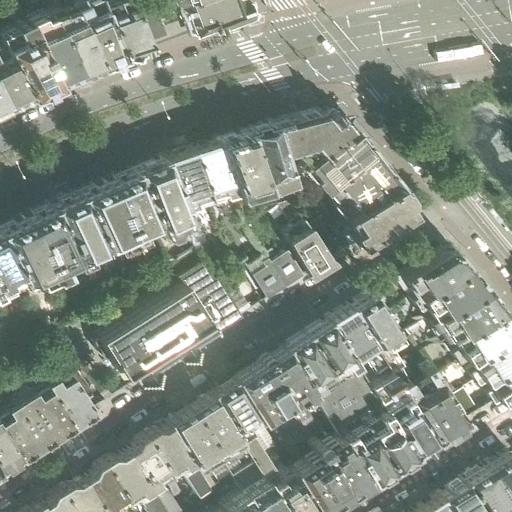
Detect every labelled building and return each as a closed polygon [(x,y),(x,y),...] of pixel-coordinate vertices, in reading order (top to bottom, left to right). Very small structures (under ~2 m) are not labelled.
[(94,64),(66,0),(46,0),(50,5),(44,8),(72,72),(94,64)] [(117,55),(95,0),(78,0),(66,0),(94,64),(96,63),(117,55)] [(146,45),(135,13),(129,0),(108,0),(102,3),(100,0),(95,0),(117,55),(119,54),(135,49),(136,49),(146,45)] [(244,12),(247,5),(245,0),(166,0),(156,4),(135,13),(146,45),(183,32),(207,23),(208,25),(220,21),(220,22),(244,12)] [(72,72),(44,8),(25,16),(21,17),(51,81),(52,80),(72,72)] [(51,81),(21,17),(0,26),(0,47),(22,93),(24,92),(51,81)] [(22,93),(0,47),(0,100),(1,103),(2,102),(22,93)] [(283,116),(268,120),(278,147),(286,145),(301,161),(345,125),(344,124),(344,120),(344,119),(338,112),(334,111),(333,110),(330,113),(329,111),(330,111),(325,105),(319,110),(318,108),(318,107),(317,107),(317,108),(283,116)] [(286,175),(278,147),(268,120),(240,128),(240,129),(239,129),(256,184),(286,175)] [(366,146),(347,123),(345,125),(301,161),(311,172),(308,175),(316,186),(319,183),(366,146)] [(256,184),(239,129),(230,132),(230,131),(213,136),(212,136),(229,189),(230,192),(256,184)] [(229,189),(212,136),(186,145),(205,197),(207,197),(211,199),(219,196),(220,192),(229,189)] [(205,197),(186,145),(159,154),(182,205),(205,197)] [(339,213),(393,179),(366,146),(319,183),(329,196),(331,198),(329,200),(339,213)] [(182,205),(159,154),(160,155),(129,167),(150,224),(154,233),(157,232),(163,234),(172,231),(174,225),(187,220),(182,205)] [(150,224),(129,167),(101,179),(128,242),(142,236),(139,229),(150,224)] [(128,242),(101,179),(74,190),(98,247),(111,241),(114,248),(128,242)] [(352,240),(405,206),(400,198),(402,196),(401,195),(401,191),(402,191),(397,183),(396,183),(393,182),(392,180),(393,179),(339,213),(336,215),(344,227),(344,228),(351,240),(352,240)] [(290,194),(287,184),(277,187),(279,197),(290,194)] [(98,247),(74,190),(47,202),(71,259),(73,264),(87,258),(85,253),(98,247)] [(239,206),(234,192),(227,195),(232,209),(239,206)] [(71,259),(47,202),(20,215),(49,277),(64,271),(61,264),(71,259)] [(319,225),(330,218),(324,209),(307,220),(313,229),(319,225)] [(326,256),(310,231),(299,215),(297,212),(289,218),(290,221),(277,229),(303,271),(325,257),(326,256)] [(49,277),(20,215),(0,224),(0,243),(19,282),(32,276),(36,282),(49,277)] [(319,225),(313,229),(316,235),(323,231),(319,225)] [(323,231),(316,235),(320,240),(326,236),(323,231)] [(326,236),(320,240),(323,246),(330,242),(326,236)] [(330,242),(323,246),(329,254),(342,246),(336,237),(330,242)] [(19,282),(0,243),(0,300),(23,289),(19,282)] [(407,294),(459,261),(447,246),(437,243),(389,274),(393,281),(396,285),(400,283),(407,294)] [(209,330),(236,313),(194,245),(168,262),(167,261),(150,272),(152,273),(143,279),(149,288),(157,283),(161,289),(92,333),(94,336),(90,339),(94,347),(100,354),(103,358),(107,356),(116,370),(124,365),(132,379),(152,366),(149,361),(165,351),(168,356),(188,343),(185,338),(206,325),(209,330)] [(300,273),(285,248),(274,254),(270,247),(261,253),(263,256),(281,285),(299,274),(300,273)] [(281,285),(263,256),(257,260),(260,264),(249,271),(264,296),(281,285)] [(422,315),(477,281),(471,275),(472,274),(466,268),(460,260),(459,261),(407,294),(406,295),(413,306),(416,304),(422,315)] [(444,333),(447,332),(494,302),(483,289),(483,288),(477,281),(422,315),(429,326),(437,322),(444,333)] [(247,305),(235,285),(224,291),(236,311),(247,305)] [(395,332),(403,327),(395,314),(386,318),(367,288),(345,301),(384,363),(388,369),(399,362),(387,343),(388,342),(391,343),(395,340),(395,337),(398,336),(395,332)] [(384,363),(345,301),(323,315),(363,377),(384,363)] [(464,352),(511,323),(511,322),(505,315),(494,302),(447,332),(454,343),(446,348),(453,359),(464,352)] [(363,377),(323,315),(279,343),(309,391),(321,411),(366,382),(363,377)] [(28,340),(16,317),(6,322),(18,345),(28,340)] [(481,373),(511,353),(511,324),(511,323),(464,352),(471,363),(463,368),(470,380),(481,373)] [(309,391),(279,343),(228,376),(257,419),(279,405),(277,401),(279,400),(286,410),(289,411),(295,407),(296,404),(294,401),(309,391)] [(88,407),(55,355),(53,352),(30,366),(31,368),(38,379),(66,421),(88,407)] [(488,400),(511,384),(511,353),(481,373),(488,384),(481,388),(488,400)] [(460,418),(439,384),(425,361),(416,366),(424,379),(411,387),(403,374),(395,379),(431,436),(460,418)] [(431,436),(395,379),(388,369),(366,382),(408,451),(431,436)] [(273,442),(257,419),(228,376),(206,390),(233,434),(242,428),(245,435),(238,440),(248,457),(261,449),(273,442)] [(66,421),(38,379),(8,398),(22,420),(32,413),(45,434),(66,421)] [(11,391),(4,380),(0,382),(0,384),(5,393),(7,394),(11,391)] [(408,451),(366,382),(321,411),(335,434),(363,479),(408,451)] [(238,440),(233,434),(206,390),(162,417),(162,418),(164,421),(186,456),(191,462),(204,484),(227,470),(248,457),(238,440)] [(45,434),(32,413),(22,420),(8,398),(0,402),(0,429),(15,453),(45,434)] [(191,462),(186,456),(164,421),(157,426),(149,426),(141,431),(165,469),(175,464),(193,491),(204,484),(191,462)] [(15,453),(0,429),(0,457),(2,460),(4,458),(5,460),(15,453)] [(156,475),(165,469),(141,431),(133,436),(130,443),(122,448),(149,489),(162,511),(174,504),(156,475)] [(363,479),(335,434),(323,442),(324,444),(321,446),(316,439),(314,439),(307,443),(307,445),(312,453),(288,469),(314,510),(342,492),(340,489),(348,484),(351,487),(363,479)] [(511,511),(511,459),(505,447),(479,463),(507,508),(509,511),(511,511)] [(149,489),(122,448),(114,453),(107,453),(106,453),(99,458),(123,496),(132,491),(145,511),(160,511),(162,511),(149,489)] [(311,511),(314,510),(288,469),(287,467),(278,472),(272,467),(262,451),(261,449),(248,457),(260,475),(268,470),(274,475),(264,481),(283,511),(311,511)] [(283,511),(264,481),(260,475),(248,457),(227,470),(239,488),(253,511),(283,511)] [(118,511),(113,503),(123,497),(123,496),(99,458),(90,463),(90,464),(87,470),(79,475),(102,510),(108,506),(112,511),(118,511)] [(509,511),(507,508),(479,463),(457,477),(479,511),(509,511)] [(102,511),(102,510),(79,475),(71,480),(64,480),(57,484),(73,511),(102,511)] [(479,511),(457,477),(431,493),(443,511),(479,511)] [(73,511),(57,484),(47,490),(44,497),(37,502),(43,511),(73,511)] [(253,511),(239,488),(216,502),(218,505),(222,511),(253,511)] [(443,511),(431,493),(409,507),(412,511),(443,511)] [(43,511),(37,502),(35,498),(14,511),(43,511)]
